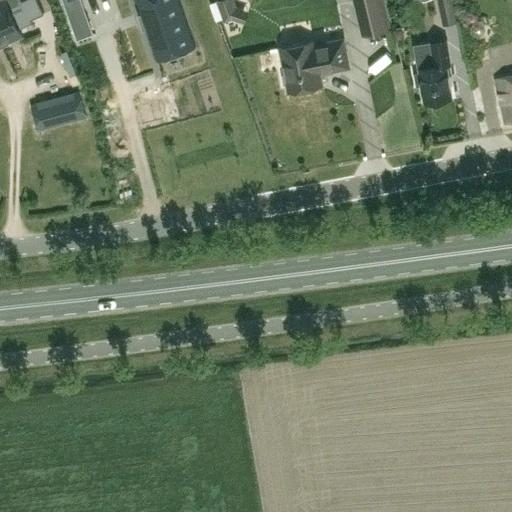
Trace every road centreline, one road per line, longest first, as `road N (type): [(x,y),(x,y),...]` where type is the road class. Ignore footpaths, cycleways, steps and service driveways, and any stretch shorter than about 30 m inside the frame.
road 1 (unclassified): [(0,249),(156,227),(511,156)]
road 2 (unclassified): [(0,361),(511,290)]
road 3 (primary): [(511,247),(0,309)]
